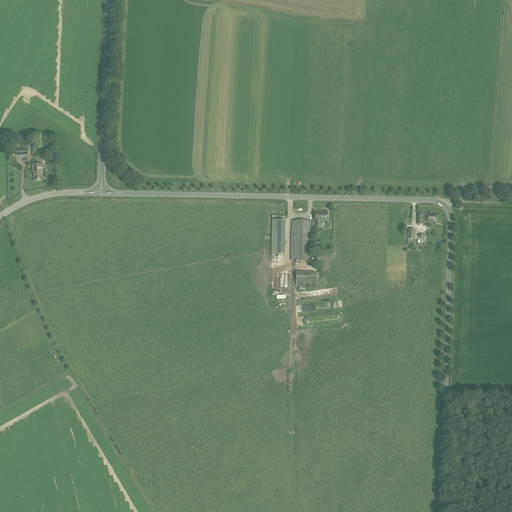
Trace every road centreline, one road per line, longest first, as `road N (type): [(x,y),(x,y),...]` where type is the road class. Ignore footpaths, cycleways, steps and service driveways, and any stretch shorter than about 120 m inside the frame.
road 1 (tertiary): [(443,205),(100,192)]
road 2 (tertiary): [(442,511),(449,220),(443,205)]
road 3 (tertiary): [(100,192),(108,0)]
